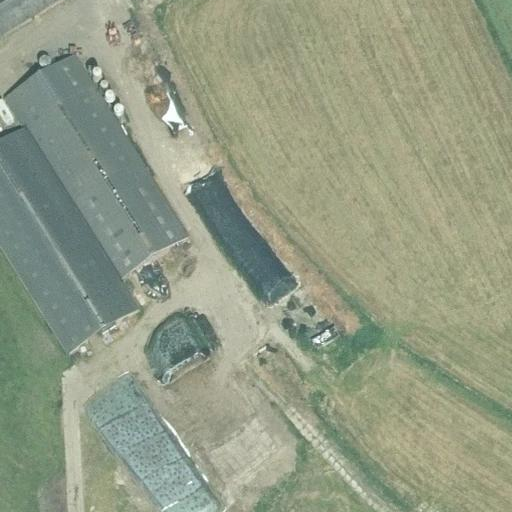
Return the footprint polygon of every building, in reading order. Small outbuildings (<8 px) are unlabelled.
[(0,0),(0,38),(1,40),(66,0),(0,0)] [(103,0),(112,45),(137,40),(129,0),(103,0)] [(5,104),(23,133),(0,147),(0,252),(67,360),(140,314),(121,284),(187,243),(74,61),(5,104)] [(295,283),(244,216),(217,236),(268,304),(295,283)] [(166,279),(178,292),(207,265),(195,252),(166,279)] [(230,366),(261,348),(221,281),(203,291),(207,298),(195,305),(230,366)]
